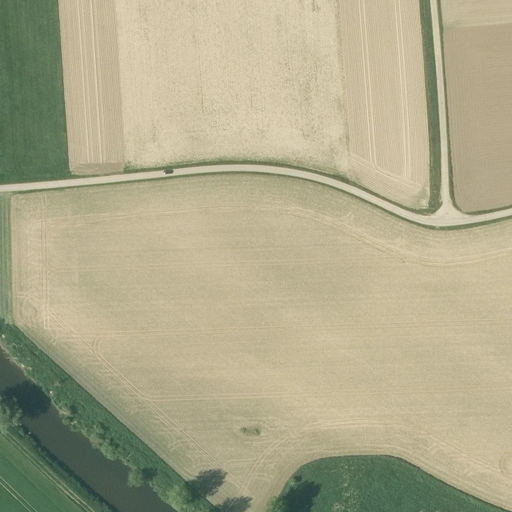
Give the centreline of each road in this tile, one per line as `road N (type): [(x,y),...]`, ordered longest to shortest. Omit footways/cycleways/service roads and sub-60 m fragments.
road 1 (unclassified): [(0,189),(261,169),(330,182),(422,220),(448,222)]
road 2 (unclassified): [(448,222),(433,0)]
road 3 (track): [(0,428),(94,511)]
